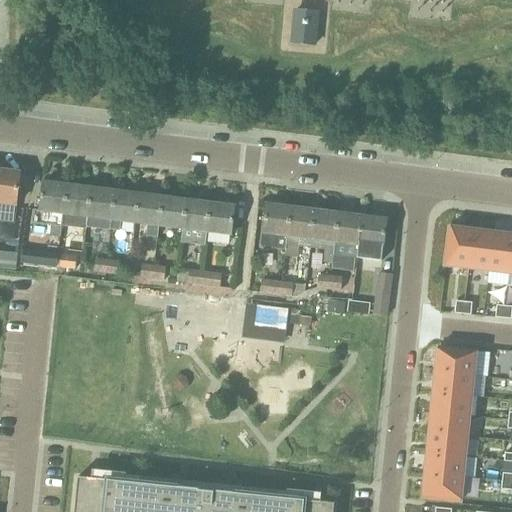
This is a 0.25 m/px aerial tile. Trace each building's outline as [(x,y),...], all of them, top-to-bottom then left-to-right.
[(294,12),(291,44),(313,46),(316,14),(294,12)] [(0,204),(1,205),(1,209),(15,210),(19,175),(0,172),(0,204)] [(62,227),(67,187),(42,184),(39,212),(34,211),(32,225),(62,229),(62,227)] [(86,226),(87,219),(91,190),(67,187),(62,227),(86,230),(86,226)] [(115,193),(91,190),(87,219),(86,226),(110,230),(115,193)] [(120,223),(135,225),(139,196),(115,193),(110,230),(110,231),(119,232),(120,223)] [(139,196),(135,225),(159,228),(162,199),(139,196)] [(159,228),(183,231),(186,202),(162,199),(159,228)] [(210,205),(186,202),(183,231),(206,234),(210,205)] [(234,208),(210,205),(206,234),(230,237),(234,208)] [(285,251),(287,238),(290,209),(265,205),(262,235),(276,237),(275,250),(285,251)] [(309,250),(314,212),(290,209),(287,238),(299,240),(298,248),(309,250)] [(332,265),(333,257),(338,215),(314,212),(309,250),(324,251),(322,263),(332,265)] [(356,259),(361,217),(338,215),(333,257),(356,259)] [(361,217),(356,259),(380,262),(385,221),(361,217)] [(466,269),(471,230),(449,227),(444,266),(466,269)] [(466,269),(487,271),(492,233),(471,230),(466,269)] [(492,233),(487,271),(507,273),(511,235),(492,233)] [(23,251),(21,263),(57,268),(58,256),(38,253),(23,251)] [(58,256),(57,268),(68,269),(70,257),(58,256)] [(105,274),(107,262),(96,260),(94,273),(105,274)] [(107,262),(105,274),(117,276),(118,264),(107,262)] [(141,279),(152,280),(154,268),(142,266),(141,279)] [(165,269),(154,268),(152,280),(163,282),(165,269)] [(204,287),(205,274),(189,272),(188,285),(204,287)] [(205,274),(204,287),(219,289),(221,276),(205,274)] [(328,289),(330,278),(318,276),(317,288),(328,289)] [(330,278),(328,289),(340,290),(341,279),(330,278)] [(275,296),(277,283),(262,281),(260,294),(275,296)] [(277,283),(275,296),(291,298),(292,285),(277,283)] [(376,297),(373,316),(386,317),(388,298),(376,297)] [(461,314),(462,302),(454,301),(453,314),(461,314)] [(470,303),(462,302),(461,314),(468,315),(470,303)] [(283,309),(257,305),(254,332),(287,336),(290,313),(283,312),(283,309)] [(501,318),(502,306),(494,305),(493,317),(501,318)] [(502,306),(501,318),(509,319),(510,307),(502,306)] [(433,373),(471,377),(473,354),(435,350),(433,373)] [(431,393),(469,397),(471,377),(433,373),(431,393)] [(469,397),(431,393),(428,414),(467,418),(469,397)] [(465,438),(467,418),(428,414),(426,434),(465,438)] [(462,459),(465,438),(426,434),(424,455),(462,459)] [(511,454),(502,454),(501,462),(511,463),(511,454)] [(462,459),(424,455),(422,475),(460,479),(462,459)] [(460,479),(422,475),(420,498),(458,502),(460,479)] [(500,475),(499,482),(511,483),(511,476),(500,475)] [(74,480),(70,511),(329,511),(330,506),(74,480)] [(511,483),(499,482),(499,491),(510,492),(511,483)]
